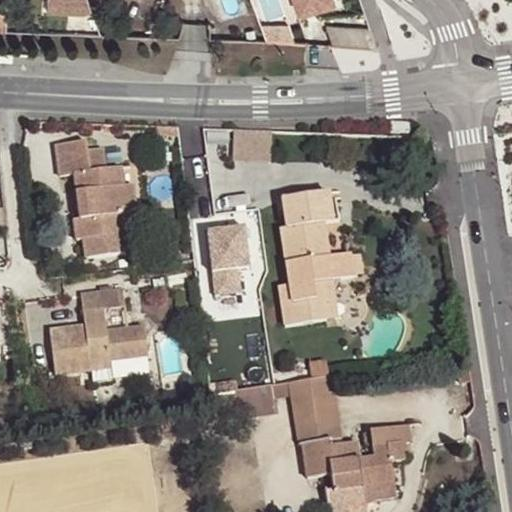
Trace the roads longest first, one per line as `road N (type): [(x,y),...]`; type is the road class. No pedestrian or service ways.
road 1 (secondary): [(41,94),(220,112),(465,93)]
road 2 (secondary): [(462,74),(296,90),(41,94)]
road 3 (residential): [(465,93),(511,393)]
